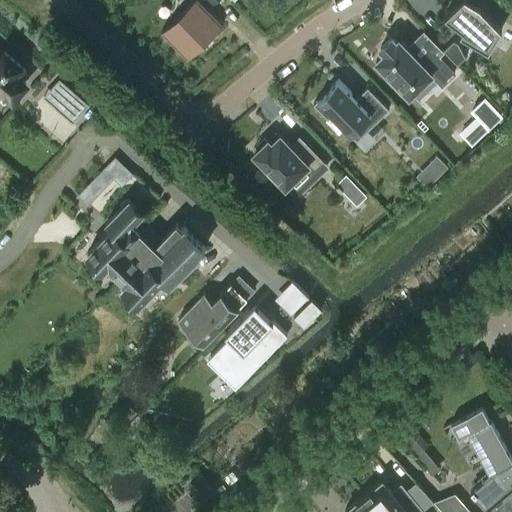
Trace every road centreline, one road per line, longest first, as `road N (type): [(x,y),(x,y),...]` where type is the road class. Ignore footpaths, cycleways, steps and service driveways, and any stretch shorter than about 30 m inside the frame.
road 1 (residential): [(360,0),(207,116),(188,112),(59,0)]
road 2 (residential): [(239,511),(490,299)]
